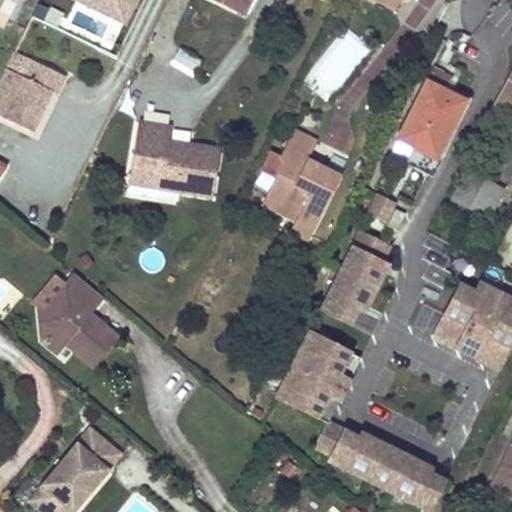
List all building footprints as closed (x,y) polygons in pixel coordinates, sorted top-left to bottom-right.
[(17,0),(0,0),(0,26),(4,28),(17,0)] [(125,23),(133,7),(118,0),(94,0),(92,6),(125,23)] [(215,0),(237,11),(249,17),(256,0),(215,0)] [(401,0),(368,0),(395,13),(401,0)] [(178,48),(169,66),(193,78),(202,61),(178,48)] [(63,76),(13,51),(5,68),(50,90),(55,93),(63,76)] [(0,116),(30,131),(50,90),(5,68),(0,78),(0,116)] [(452,77),(433,68),(426,82),(444,91),(452,77)] [(511,123),(511,72),(491,113),(511,123)] [(398,138),(417,148),(435,157),(464,101),(444,91),(426,82),(398,138)] [(170,126),(138,121),(129,175),(162,180),(160,188),(212,197),(219,148),(167,140),(170,126)] [(283,160),(275,177),(273,179),(266,193),(278,200),(274,209),(295,219),(289,231),(306,240),(339,177),(322,168),(318,177),(302,169),(316,141),(294,129),(279,158),(283,160)] [(269,154),(259,172),(273,179),(275,177),(283,160),(279,158),(269,154)] [(0,181),(10,166),(0,160),(0,181)] [(472,224),(475,218),(478,213),(485,217),(499,191),(465,173),(446,210),(472,224)] [(162,180),(129,175),(128,184),(160,188),(162,180)] [(278,200),(266,193),(261,202),(274,209),(278,200)] [(397,230),(405,213),(396,208),(387,225),(397,230)] [(364,311),(387,264),(381,261),(389,245),(360,231),(321,309),(350,324),(358,308),(364,311)] [(84,308),(96,292),(74,273),(67,283),(68,295),(57,296),(59,308),(41,310),(44,339),(50,345),(68,343),(97,367),(120,338),(92,315),(84,308)] [(511,344),(511,312),(460,286),(445,315),(467,326),(456,349),(476,359),(488,337),(510,348),(511,344)] [(105,299),(96,292),(84,308),(92,315),(105,299)] [(467,326),(445,315),(434,338),(456,349),(467,326)] [(350,380),(327,368),(338,346),(309,331),(276,397),(306,412),(317,389),(339,401),(350,380)] [(499,370),(510,348),(488,337),(476,359),(499,370)] [(68,343),(50,345),(60,354),(68,343)] [(350,380),(361,357),(338,346),(327,368),(350,380)] [(328,423),(339,401),(317,389),(306,412),(328,423)] [(344,430),(328,423),(316,447),(332,455),(344,430)] [(88,428),(26,504),(35,511),(55,511),(61,506),(67,511),(75,511),(122,456),(88,428)] [(360,439),(344,430),(332,455),(329,459),(345,467),(345,469),(414,504),(415,502),(431,510),(446,481),(430,474),(432,469),(362,434),(360,439)] [(511,489),(511,448),(495,481),(511,489)] [(280,471),(285,475),(290,479),(298,469),(288,461),(280,471)] [(491,489),(511,499),(511,489),(495,481),(491,489)]
